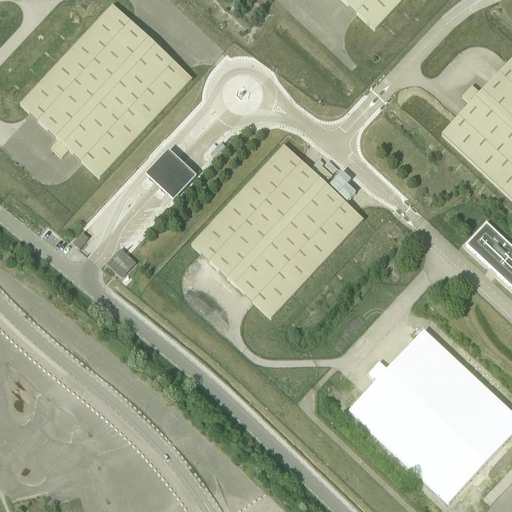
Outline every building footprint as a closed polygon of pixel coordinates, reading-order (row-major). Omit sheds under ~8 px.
[(339,0),(375,33),(404,0),(339,0)] [(100,181),(192,82),(112,8),(20,107),(59,142),(51,151),(61,161),(69,153),(100,181)] [(511,60),(481,94),(473,87),(461,99),(469,107),(441,137),(511,202),(511,60)] [(314,177),(287,151),(284,148),(191,247),(271,322),(363,223),(325,187),(332,179),(322,169),(314,177)] [(168,198),(173,202),(195,178),(191,173),(180,163),(167,152),(144,176),(157,189),(168,198)] [(497,276),(511,289),(511,249),(486,225),(466,247),(490,269),(492,268),(498,274),(497,276)] [(82,235),(73,247),(80,252),(89,241),(82,235)] [(122,278),(134,265),(121,253),(109,266),(122,278)] [(511,437),(511,416),(423,335),(389,372),(381,365),(370,376),(377,383),(349,414),(449,506),(511,437)]
